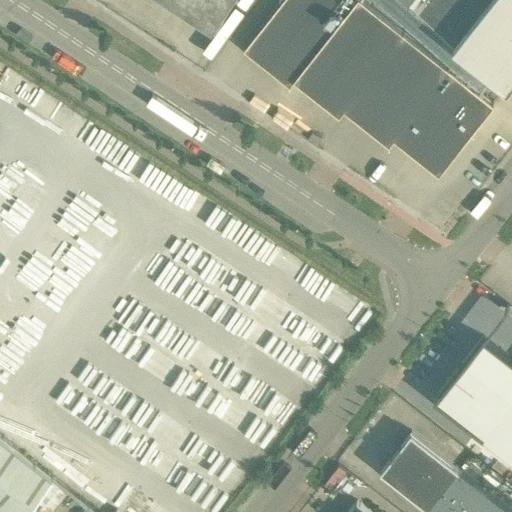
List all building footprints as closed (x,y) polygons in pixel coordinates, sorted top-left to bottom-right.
[(231,0),(170,0),(213,28),(231,0)] [(440,172),(495,102),(366,0),(282,0),(245,48),(291,85),(296,78),(340,114),(345,108),(390,143),(395,137),(440,172)] [(511,0),(405,0),(510,83),(511,80),(511,58),(511,56),(511,0)] [(321,139),(312,132),(307,139),(316,145),(321,139)] [(435,398),(436,399),(436,398),(511,457),(511,356),(485,336),(485,335),(435,398)] [(436,511),(511,511),(511,509),(411,430),(381,469),(436,511)] [(24,511),(50,479),(0,440),(0,511),(24,511)] [(372,511),(357,500),(347,511),(372,511)]
